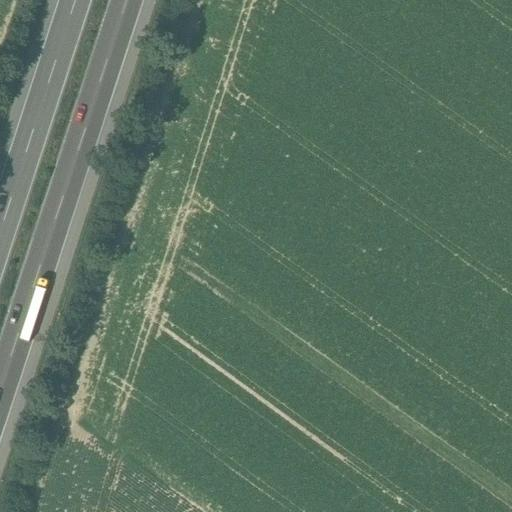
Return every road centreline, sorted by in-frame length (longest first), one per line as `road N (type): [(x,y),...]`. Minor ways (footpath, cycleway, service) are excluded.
road 1 (motorway): [(0,394),(131,0)]
road 2 (motorway): [(74,0),(0,223)]
